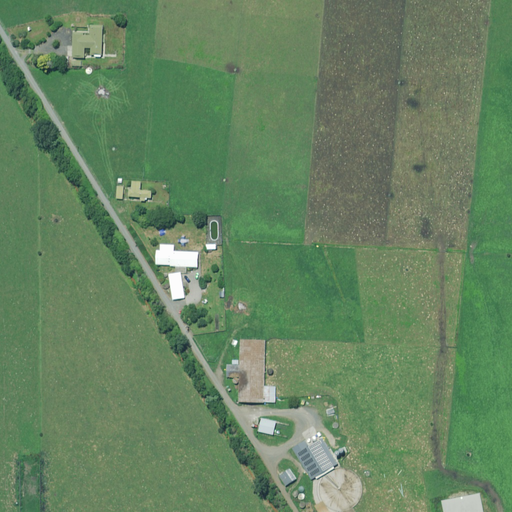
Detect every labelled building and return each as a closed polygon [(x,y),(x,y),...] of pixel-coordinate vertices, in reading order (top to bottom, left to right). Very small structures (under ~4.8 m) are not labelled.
[(105,28),(92,28),(92,36),(75,35),(74,56),(86,57),(87,48),(92,49),(92,57),(104,57),(105,28)] [(131,182),(130,197),(130,201),(133,201),(134,197),(142,198),(142,201),(148,202),(148,198),(153,199),(153,192),(142,191),(142,183),(131,182)] [(177,272),(188,273),(188,267),(199,268),(200,253),(175,252),(175,246),(162,245),(162,251),(158,251),(158,265),(177,266),(177,272)] [(183,273),(170,275),(173,300),(186,298),(183,273)] [(267,341),(242,340),(241,361),(234,360),(234,365),(228,365),(228,379),(241,380),(240,402),(266,403),(277,403),(277,387),(266,387),(267,341)] [(278,422),(263,419),(261,432),(276,435),(278,422)] [(333,454),(320,433),(307,441),(294,449),(313,480),(339,465),(336,459),(333,454)] [(333,454),(336,459),(348,452),(344,447),(333,454)] [(297,480),(291,470),(281,476),(287,486),(297,480)] [(296,499),(298,497),(301,501),(307,496),(304,492),(307,490),(304,486),(293,495),(296,499)] [(331,511),(325,501),(316,507),(319,511),(331,511)]
